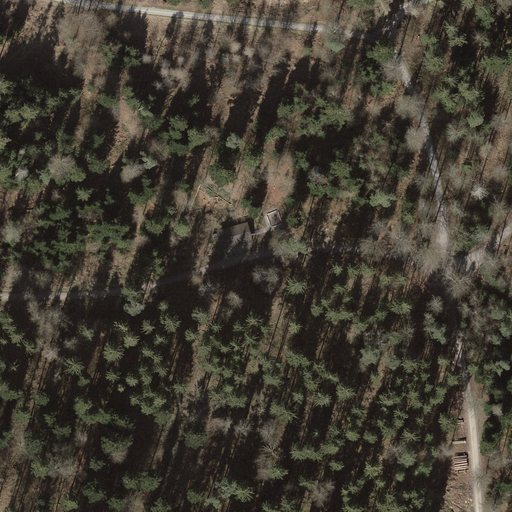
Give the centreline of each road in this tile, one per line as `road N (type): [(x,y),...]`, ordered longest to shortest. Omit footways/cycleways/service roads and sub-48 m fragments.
road 1 (track): [(449,279),(408,257),(340,245),(289,249),(138,292),(0,301)]
road 2 (track): [(68,0),(390,34)]
road 3 (track): [(390,34),(429,146),(449,279)]
road 4 (track): [(449,279),(480,511)]
